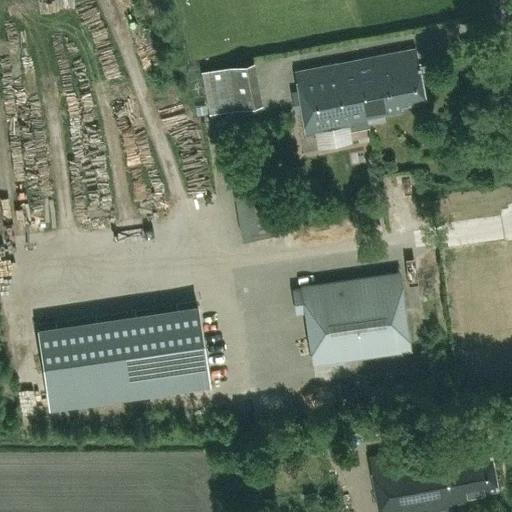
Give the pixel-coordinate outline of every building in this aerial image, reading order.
[(355,59),(366,120),(367,120),(383,117),(382,112),(400,108),(399,101),(424,97),(414,47),(355,59)] [(368,125),(367,120),(366,120),(355,59),(296,70),(306,132),(349,124),(350,128),(368,125)] [(251,61),(201,71),(209,112),(259,102),(251,61)] [(243,236),(274,231),(266,189),(236,195),(243,236)] [(312,363),(411,349),(399,269),(300,282),(300,286),(292,286),(295,313),(304,312),(312,363)] [(208,383),(197,302),(37,325),(49,406),(208,383)] [(368,455),(378,511),(416,511),(451,506),(450,500),(467,496),(465,490),(494,484),(487,446),(462,450),(460,438),(368,455)]
